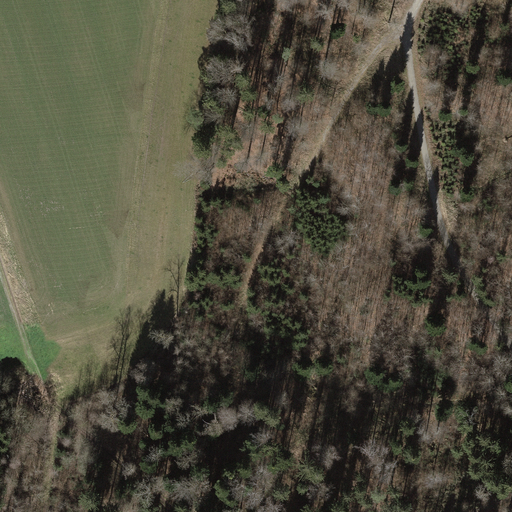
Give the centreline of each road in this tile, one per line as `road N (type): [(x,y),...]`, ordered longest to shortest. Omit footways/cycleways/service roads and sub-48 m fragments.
road 1 (track): [(418,0),(405,25),(437,209),(458,263),(511,343)]
road 2 (track): [(179,511),(56,411)]
road 3 (track): [(56,411),(33,368),(0,265)]
